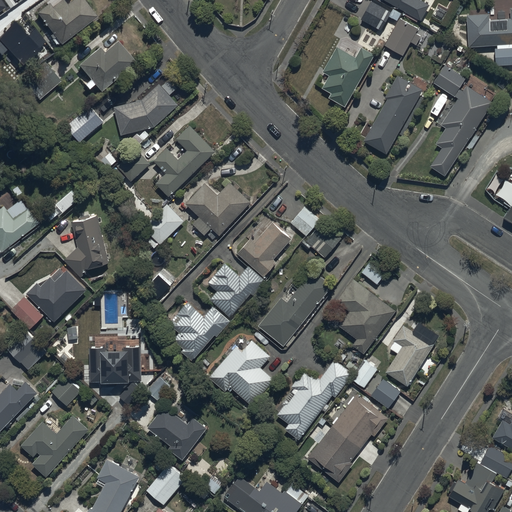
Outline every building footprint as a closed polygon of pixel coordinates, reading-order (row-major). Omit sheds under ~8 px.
[(49,34),(56,43),(57,42),(58,43),(60,41),(61,42),(73,33),(97,14),(86,0),(68,0),(67,1),(65,0),(59,0),(57,2),(54,0),(49,0),(37,9),(54,31),(49,34)] [(392,10),(373,0),(368,0),(360,16),(382,28),(392,10)] [(391,0),(407,8),(404,13),(417,20),(420,16),(422,18),(431,3),(425,0),(391,0)] [(468,12),(470,43),(498,42),(498,45),(495,45),(496,62),(511,61),(511,4),(511,5),(511,15),(490,16),(490,11),(468,12)] [(419,26),(401,16),(386,43),(404,53),(411,40),(416,43),(421,34),(416,31),(419,26)] [(27,40),(15,28),(0,41),(0,57),(1,59),(8,52),(24,69),(48,45),(36,32),(27,40)] [(100,45),(79,62),(99,88),(136,59),(118,37),(104,49),(100,45)] [(346,104),(375,51),(363,44),(358,54),(338,44),(324,69),(331,72),(323,85),(333,90),(330,95),(346,104)] [(18,83),(34,102),(62,79),(46,60),(18,83)] [(446,174),(493,100),(463,81),(467,76),(446,62),(435,80),(459,95),(442,122),(447,125),(437,140),(443,144),(430,164),(446,174)] [(363,136),(387,149),(424,84),(398,69),(385,91),(388,93),(363,136)] [(143,97),(115,103),(122,132),(156,125),(180,103),(160,81),(143,97)] [(66,122),(80,139),(105,119),(91,102),(66,122)] [(157,178),(171,192),(217,148),(191,122),(177,135),(189,147),(179,156),(168,145),(156,157),(167,169),(157,178)] [(106,144),(97,151),(108,165),(117,158),(106,144)] [(151,162),(137,145),(117,162),(131,179),(151,162)] [(198,211),(220,232),(251,201),(230,179),(218,192),(205,179),(185,198),(198,211)] [(144,225),(161,241),(184,218),(167,201),(144,225)] [(0,204),(0,225),(13,216),(2,203),(0,204)] [(304,204),(291,219),(306,232),(319,217),(304,204)] [(0,248),(38,220),(26,206),(13,216),(0,225),(0,248)] [(81,274),(90,265),(110,260),(97,212),(72,219),(78,244),(64,257),(81,274)] [(238,250),(265,273),(277,259),(273,255),(292,234),(273,218),(254,240),(250,236),(238,250)] [(305,239),(325,255),(341,234),(322,219),(305,239)] [(371,257),(361,269),(375,280),(385,268),(371,257)] [(248,263),(239,274),(234,269),(224,261),(207,280),(217,289),(210,297),(215,302),(230,315),(251,291),(257,296),(269,281),(263,276),(248,263)] [(314,266),(288,299),(281,294),(257,323),(264,329),(283,343),(333,281),(314,266)] [(30,294),(35,299),(54,318),(86,287),(66,268),(56,278),(50,273),(41,282),(37,278),(26,290),(30,294)] [(159,268),(148,278),(163,293),(174,282),(172,281),(175,278),(165,268),(161,271),(159,268)] [(369,345),(379,332),(397,308),(355,277),(337,301),(348,309),(338,322),(357,336),(352,342),(364,351),(369,345)] [(24,294),(11,307),(30,326),(43,314),(24,294)] [(169,321),(179,330),(174,336),(184,344),(181,347),(192,357),(214,331),(217,333),(230,319),(213,304),(204,314),(198,309),(187,300),(169,321)] [(386,369),(408,383),(440,333),(418,320),(413,327),(403,321),(393,337),(403,343),(386,369)] [(9,347),(29,366),(47,348),(27,328),(9,347)] [(228,391),(232,386),(252,404),(275,378),(260,365),(270,353),(252,337),(243,348),(236,342),(208,373),(228,391)] [(347,345),(338,338),(333,346),(342,352),(338,357),(343,360),(346,355),(347,356),(352,350),(346,346),(347,345)] [(89,344),(90,379),(142,378),(141,343),(89,344)] [(299,437),(333,392),(335,394),(353,371),(334,357),(320,375),(313,370),(310,374),(306,371),(303,368),(290,384),(294,387),(276,411),(280,414),(289,421),(285,426),(299,437)] [(353,376),(365,385),(378,368),(366,358),(353,376)] [(52,388),(68,403),(82,387),(66,373),(52,388)] [(384,377),(372,394),(388,406),(401,389),(384,377)] [(0,427),(38,389),(27,378),(18,387),(11,380),(0,390),(0,427)] [(121,396),(130,402),(143,386),(135,379),(121,396)] [(158,398),(168,388),(159,379),(149,390),(158,398)] [(351,458),(372,432),(375,434),(389,416),(386,413),(357,391),(308,454),(337,476),(340,479),(354,461),(351,458)] [(169,447),(183,457),(207,425),(193,415),(188,422),(163,403),(147,425),(172,444),(169,447)] [(38,449),(40,451),(32,461),(47,473),(89,426),(74,413),(58,432),(42,418),(25,437),(21,442),(34,453),(38,449)] [(501,441),(511,446),(511,419),(511,421),(503,417),(492,436),(501,441)] [(511,454),(490,442),(480,460),(507,474),(511,465),(511,454)] [(119,511),(140,473),(116,461),(107,457),(98,474),(107,479),(95,503),(86,511),(119,511)] [(483,511),(492,511),(500,498),(506,488),(492,480),(497,471),(475,460),(470,469),(465,479),(458,475),(448,493),(461,500),(458,507),(467,511),(471,505),(483,511)] [(147,488),(164,502),(187,475),(170,461),(147,488)] [(225,480),(214,472),(206,484),(216,492),(225,480)] [(295,511),(302,503),(310,492),(291,478),(283,489),(267,478),(260,488),(240,473),(224,494),(249,511),(295,511)] [(511,511),(511,508),(502,503),(497,511),(511,511)]
